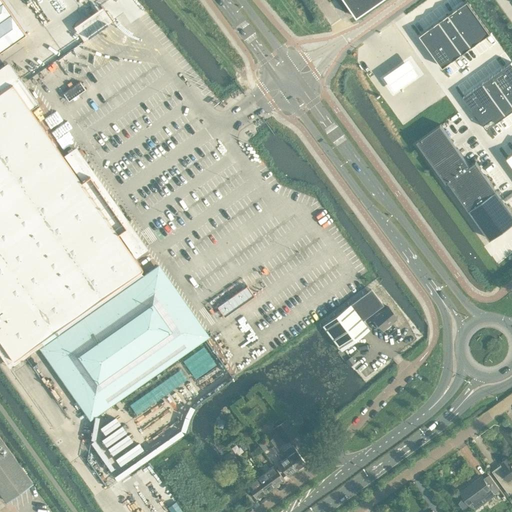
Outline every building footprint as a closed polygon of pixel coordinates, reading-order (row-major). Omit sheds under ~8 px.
[(343,0),(355,17),(378,0),(343,0)] [(468,0),(458,7),(469,23),(479,16),(468,0)] [(458,7),(448,14),(460,30),(469,23),(458,7)] [(448,14),(439,21),(450,37),(460,30),(448,14)] [(479,16),(469,23),(481,40),(491,32),(479,16)] [(439,21),(429,27),(441,44),(450,37),(439,21)] [(469,23),(460,30),(471,46),(481,40),(469,23)] [(429,27),(420,34),(431,51),(441,44),(429,27)] [(460,30),(450,37),(462,53),(471,46),(460,30)] [(450,37),(441,44),(453,60),(462,53),(450,37)] [(441,44),(431,51),(443,67),(453,60),(441,44)] [(407,56),(383,73),(394,90),(419,73),(407,56)] [(511,61),(502,69),(511,82),(511,61)] [(511,82),(502,69),(492,75),(504,92),(511,85),(511,82)] [(492,75),(483,82),(495,98),(504,92),(492,75)] [(0,354),(7,364),(22,353),(40,341),(61,372),(85,405),(197,327),(157,270),(146,278),(143,274),(140,270),(143,268),(117,232),(126,226),(90,174),(81,180),(76,172),(31,109),(39,103),(27,87),(22,79),(21,77),(12,83),(0,91),(0,354)] [(483,82),(473,89),(485,105),(495,98),(483,82)] [(63,95),(68,102),(84,91),(79,84),(63,95)] [(473,89),(464,96),(475,112),(485,105),(473,89)] [(511,102),(504,92),(495,98),(506,115),(511,110),(511,102)] [(495,98),(485,105),(497,121),(506,115),(495,98)] [(485,105),(475,112),(487,128),(497,121),(485,105)] [(441,124),(417,141),(447,183),(449,182),(491,240),(511,224),(511,211),(476,161),(470,165),(441,124)] [(219,306),(226,316),(255,295),(248,285),(219,306)] [(322,325),(341,349),(368,329),(362,320),(377,308),(382,304),(370,289),(360,296),(322,325)] [(396,316),(387,306),(373,318),(383,330),(392,322),(391,320),(396,316)] [(286,419),(285,419),(274,427),(278,432),(273,436),(280,446),(297,434),(286,419)] [(296,469),(283,451),(275,440),(272,436),(267,440),(282,460),(278,462),(287,475),(296,469)] [(0,437),(0,492),(6,501),(32,482),(0,437)] [(305,462),(296,449),(292,445),(283,451),(296,469),(305,462)] [(251,452),(254,456),(260,451),(257,447),(251,452)] [(511,462),(508,457),(500,463),(501,465),(492,471),(509,494),(511,491),(511,480),(511,479),(511,478),(511,462)] [(274,485),(281,479),(283,478),(274,465),(269,469),(266,464),(261,467),(265,472),(274,485)] [(252,473),(265,491),(274,485),(265,472),(260,475),(257,470),(252,473)] [(265,491),(252,473),(244,480),(256,497),(265,491)] [(467,506),(468,505),(468,504),(469,505),(490,490),(494,494),(499,489),(488,475),(483,479),(481,476),(459,493),(464,499),(463,499),(462,499),(461,500),(460,500),(459,501),(459,502),(458,503),(462,509),(463,508),(464,508),(465,508),(466,507),(467,506)]
